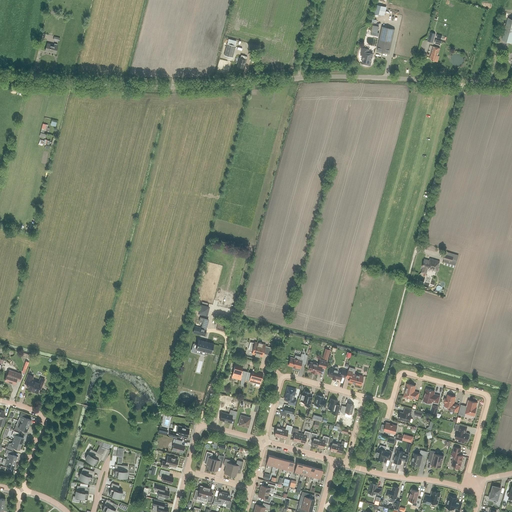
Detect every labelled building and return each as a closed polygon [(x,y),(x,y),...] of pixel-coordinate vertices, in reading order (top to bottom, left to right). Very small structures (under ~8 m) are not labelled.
[(375,5),(373,14),(384,16),(386,12),(380,10),(381,6),(375,5)] [(511,42),(511,18),(508,18),(502,40),(511,42)] [(374,24),(372,34),(379,36),(381,26),(374,24)] [(389,54),(395,29),(382,26),(377,51),(377,52),(381,53),(381,52),(389,54)] [(235,46),(237,41),(229,39),(227,44),(224,55),(232,58),(236,46),(235,46)] [(56,53),(58,46),(47,43),(45,51),(56,53)] [(438,62),(439,56),(438,56),(440,48),(433,46),(430,58),(431,58),(431,60),(438,62)] [(372,58),(373,54),(369,53),(369,49),(362,48),(360,55),(363,56),(361,64),(371,66),(372,60),(372,58)] [(245,59),(245,56),(241,55),(240,58),(239,58),(237,66),(243,68),(244,63),(245,63),(246,60),(245,59)] [(43,123),(41,132),(44,133),(45,131),(46,131),(46,130),(49,131),(50,128),(47,127),(48,125),(43,123)] [(440,261),(430,259),(430,261),(424,259),(422,267),(421,272),(426,274),(428,269),(437,272),(439,265),(440,261)] [(452,261),(444,259),(443,264),(455,268),(456,263),(452,261)] [(204,336),(206,329),(195,326),(193,333),(204,336)] [(212,353),(214,344),(199,340),(196,349),(212,353)] [(258,344),(251,342),(249,350),(253,351),(252,353),(255,354),(255,355),(259,357),(259,355),(262,356),(263,354),(269,355),(271,347),(262,345),(263,343),(258,342),(258,344)] [(305,364),(308,355),(302,354),(301,357),(295,355),(295,358),(291,357),(288,365),(293,367),(296,368),(296,367),(300,368),(301,363),(305,364)] [(325,369),(327,361),(320,360),(319,364),(317,364),(317,363),(313,362),(313,363),(311,362),(310,365),(309,364),(309,365),(308,367),(308,368),(309,368),(308,371),(311,372),(317,373),(320,374),(322,368),(325,369)] [(246,379),(248,372),(241,370),(243,364),(236,362),(233,370),(234,370),(232,377),(241,379),(241,382),(240,386),(244,387),(246,379)] [(338,370),(338,368),(337,367),(336,367),(335,368),(334,368),(334,369),(330,368),(328,376),(339,379),(340,376),(345,378),(347,370),(342,369),(341,371),(338,370)] [(354,374),(355,369),(349,368),(349,371),(348,371),(346,377),(350,378),(349,382),(356,384),(359,385),(361,385),(361,383),(362,383),(363,382),(364,380),(363,379),(362,379),(363,377),(354,374)] [(22,374),(9,370),(8,373),(7,373),(5,381),(15,384),(17,380),(20,381),(22,374)] [(248,372),(246,379),(256,382),(255,388),(259,389),(262,374),(256,372),(256,374),(248,372)] [(39,382),(31,379),(32,376),(28,374),(25,382),(28,383),(27,385),(28,386),(27,388),(29,388),(28,389),(37,393),(39,390),(41,390),(45,379),(40,377),(39,382)] [(414,391),(415,386),(408,384),(407,388),(406,388),(405,391),(406,391),(404,396),(412,398),(418,399),(419,393),(414,391)] [(295,405),(296,400),(294,399),(296,390),(287,387),(284,399),(289,400),(288,403),(295,405)] [(438,403),(440,396),(434,394),(434,391),(427,389),(424,400),(431,403),(432,401),(438,403)] [(300,398),(302,399),(301,401),(308,403),(307,406),(310,406),(312,398),(309,397),(310,393),(304,392),(303,394),(302,394),(300,394),(299,398),(301,398),(300,398)] [(324,410),(327,401),(323,400),(323,397),(317,395),(314,405),(321,406),(322,406),(322,409),(324,410)] [(453,404),(455,397),(448,395),(447,399),(445,398),(444,402),(445,402),(444,406),(449,407),(448,410),(458,412),(459,405),(453,404)] [(335,410),(334,413),(338,415),(340,405),(336,404),(337,401),(331,399),(328,409),(335,410)] [(476,407),(477,403),(469,400),(467,407),(461,405),(459,414),(465,416),(465,413),(474,416),(476,407)] [(351,414),(354,405),(347,403),(346,407),(345,407),(345,406),(342,406),(340,412),(345,413),(345,412),(351,414)] [(435,405),(432,413),(437,415),(440,407),(435,405)] [(410,415),(412,410),(405,408),(404,413),(400,412),(398,419),(410,422),(412,415),(410,415)] [(235,419),(237,412),(231,410),(229,414),(222,412),(220,420),(230,423),(232,418),(235,419)] [(18,421),(29,426),(31,420),(26,418),(27,415),(21,413),(18,421)] [(248,428),(251,418),(241,415),(238,425),(248,428)] [(27,431),(29,426),(18,421),(14,429),(20,431),(21,429),(27,431)] [(397,426),(391,424),(386,422),(385,425),(382,424),(380,432),(384,433),(384,431),(395,434),(397,426)] [(280,438),(282,428),(279,428),(280,424),(278,424),(274,436),(280,438)] [(469,439),(470,435),(469,434),(465,433),(467,427),(456,424),(454,430),(458,431),(455,439),(459,440),(459,441),(464,443),(464,441),(467,442),(468,438),(469,439)] [(282,428),(280,438),(286,439),(287,433),(290,434),(292,427),(287,425),(286,429),(282,428)] [(183,427),(178,426),(177,432),(171,430),(169,436),(177,438),(178,435),(187,437),(189,429),(185,428),(186,427),(183,426),(183,427)] [(298,443),(301,433),(298,433),(299,429),(293,428),(291,434),(294,435),(293,441),(298,443)] [(13,440),(22,444),(24,438),(18,436),(19,433),(14,431),(12,436),(14,437),(14,438),(13,440)] [(301,433),(298,443),(304,444),(306,438),(309,439),(311,433),(305,431),(304,434),(301,433)] [(317,447),(319,438),(316,438),(317,434),(312,433),(310,439),(313,440),(311,446),(317,447)] [(319,438),(317,447),(323,449),(324,443),(327,444),(329,437),(323,436),(323,439),(319,438)] [(335,452),(338,443),(332,442),(333,439),(330,438),(328,444),(331,445),(330,451),(335,452)] [(183,452),(185,446),(181,445),(182,441),(174,439),(173,443),(174,443),(172,449),(183,452)] [(20,449),(22,444),(13,440),(12,443),(9,443),(7,448),(13,450),(14,447),(20,449)] [(338,443),(335,452),(341,454),(345,442),(342,441),(341,444),(338,443)] [(392,453),(386,451),(385,450),(386,447),(380,445),(378,452),(377,452),(376,455),(377,456),(376,459),(383,461),(384,458),(390,460),(392,453)] [(461,466),(462,463),(461,462),(463,456),(459,455),(461,449),(454,447),(452,455),(454,456),(452,460),(453,461),(452,465),(460,468),(460,466),(461,466)] [(100,454),(91,449),(88,454),(88,453),(85,460),(93,464),(96,465),(98,462),(102,455),(100,454)] [(7,459),(16,462),(17,456),(11,455),(12,452),(7,450),(5,454),(7,456),(7,459)] [(407,462),(409,455),(404,454),(404,452),(397,450),(394,462),(401,464),(402,460),(407,462)] [(427,451),(421,450),(419,455),(414,453),(411,464),(420,466),(419,466),(421,458),(425,459),(427,451)] [(441,467),(444,456),(435,453),(435,452),(431,450),(428,461),(432,462),(431,465),(441,467)] [(211,469),(214,459),(211,458),(212,453),(207,452),(205,460),(208,460),(206,468),(211,469)] [(214,459),(211,469),(217,471),(219,464),(222,464),(224,457),(219,455),(217,460),(214,459)] [(273,466),(275,457),(269,455),(266,468),(268,468),(269,465),(273,466)] [(176,467),(178,459),(168,457),(166,462),(163,461),(162,466),(167,468),(168,465),(176,467)] [(279,468),(282,459),(275,457),(273,466),(272,469),(274,470),(275,467),(279,468)] [(7,459),(6,459),(4,458),(2,463),(3,465),(14,468),(16,462),(7,459)] [(230,474),(233,464),(230,463),(231,460),(225,459),(223,465),(226,465),(224,473),(230,474)] [(285,470),(288,460),(282,459),(279,468),(283,469),(283,472),(285,473),(286,470),(285,470)] [(233,464),(230,474),(236,476),(238,469),(241,470),(243,462),(237,460),(236,465),(233,464)] [(285,470),(286,470),(290,471),(289,474),(291,475),(294,462),(288,460),(285,470)] [(301,474),(304,465),(297,463),(294,475),(296,476),(297,473),(301,474)] [(127,478),(128,471),(127,471),(128,466),(117,465),(117,464),(115,464),(115,470),(115,476),(117,476),(117,477),(127,478)] [(307,476),(310,466),(304,465),(301,474),(300,477),(302,478),(303,475),(307,476)] [(314,477),(316,468),(310,466),(307,476),(312,477),(311,480),(313,480),(314,477)] [(93,471),(83,468),(81,473),(80,472),(78,479),(88,482),(91,483),(92,479),(93,479),(95,471),(93,471)] [(314,477),(318,479),(317,482),(319,482),(323,470),(316,468),(314,477)] [(171,484),(173,477),(169,476),(170,472),(161,469),(159,476),(163,477),(162,481),(171,484)] [(381,495),(382,489),(377,488),(378,484),(371,482),(368,492),(375,494),(381,495)] [(121,499),(123,492),(118,491),(119,486),(114,484),(112,483),(110,489),(111,489),(109,495),(112,495),(112,496),(121,499)] [(165,486),(156,483),(154,490),(159,491),(157,495),(158,495),(158,498),(163,500),(164,497),(168,498),(170,491),(164,489),(165,486)] [(267,487),(261,485),(259,491),(269,493),(273,494),(275,486),(268,484),(267,487)] [(193,499),(203,501),(206,487),(200,485),(199,491),(196,490),(193,499)] [(88,487),(77,486),(76,491),(75,497),(74,497),(73,501),(79,502),(80,498),(84,499),(85,498),(88,499),(88,495),(89,495),(90,487),(88,487)] [(397,498),(399,488),(393,486),(392,490),(387,488),(385,495),(397,498)] [(490,492),(488,497),(491,497),(490,500),(494,502),(496,502),(496,504),(499,505),(502,496),(498,495),(500,488),(496,486),(496,487),(493,486),(491,492),(490,492)] [(213,489),(206,487),(203,501),(206,502),(207,501),(212,503),(214,495),(211,494),(213,489)] [(419,506),(421,499),(417,498),(419,491),(412,489),(409,500),(414,501),(413,505),(419,506)] [(269,496),(269,493),(259,491),(258,496),(264,498),(264,501),(270,503),(271,497),(269,496)] [(425,495),(423,502),(430,504),(436,506),(437,503),(439,499),(440,497),(439,496),(440,493),(434,492),(433,491),(432,491),(432,494),(431,496),(425,495)] [(213,503),(218,505),(218,504),(222,505),(222,503),(225,493),(222,492),(222,493),(219,492),(218,498),(215,497),(213,503)] [(303,502),(313,505),(315,499),(309,498),(310,494),(302,492),(300,499),(304,500),(303,502)] [(225,493),(222,503),(227,504),(227,507),(230,508),(231,502),(229,501),(230,495),(228,494),(225,493)] [(453,497),(449,496),(446,507),(454,509),(454,508),(460,510),(462,503),(456,501),(457,498),(456,498),(456,497),(453,496),(453,497)] [(396,501),(397,498),(390,497),(389,500),(395,502),(393,508),(399,509),(400,502),(396,501)] [(105,505),(102,510),(105,511),(104,511),(115,511),(116,510),(118,505),(113,503),(108,500),(109,500),(107,499),(104,505),(105,505)] [(152,510),(157,511),(161,511),(166,511),(168,507),(164,506),(165,503),(161,502),(154,500),(153,505),(154,505),(153,507),(153,508),(152,510)] [(311,511),(313,505),(303,502),(302,505),(299,504),(297,510),(303,511),(304,511),(305,510),(311,511)] [(269,511),(270,505),(263,503),(262,506),(256,505),(254,510),(261,511),(264,511),(265,510),(269,511)]
